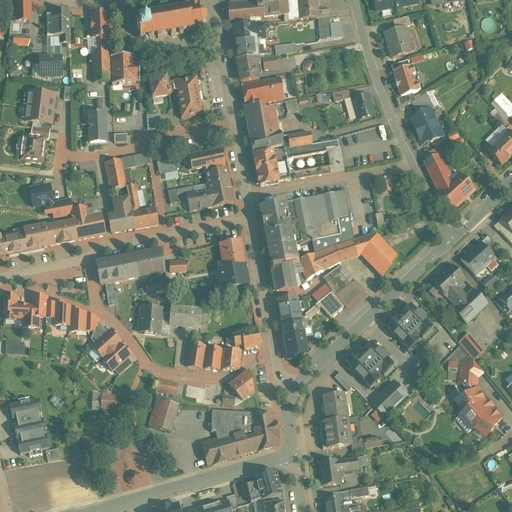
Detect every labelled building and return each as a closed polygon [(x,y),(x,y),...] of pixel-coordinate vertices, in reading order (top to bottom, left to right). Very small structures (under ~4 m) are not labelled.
[(33,25),(33,0),(17,0),(17,24),(17,29),(23,30),(23,24),(33,25)] [(139,20),(139,21),(137,22),(139,29),(140,38),(142,38),(143,40),(141,42),(143,43),(143,42),(144,43),(145,43),(146,44),(146,45),(147,45),(148,44),(150,44),(150,45),(151,44),(151,43),(151,42),(152,43),(153,39),(159,38),(160,41),(165,40),(164,37),(173,36),(173,39),(175,38),(175,36),(181,34),(182,37),(186,37),(185,34),(195,32),(195,35),(197,35),(196,31),(199,30),(198,29),(204,28),(205,30),(206,29),(205,27),(208,22),(210,23),(211,21),(209,21),(208,15),(209,15),(209,13),(207,14),(203,11),(201,3),(201,4),(201,0),(200,0),(183,0),(184,6),(191,5),(191,7),(189,7),(190,10),(181,11),(181,8),(178,8),(176,9),(177,9),(170,10),(168,10),(168,13),(160,14),(160,11),(155,12),(156,15),(148,16),(146,15),(145,14),(145,13),(144,13),(144,14),(142,14),(142,13),(141,14),(141,15),(140,16),(139,16),(139,17),(138,17),(137,18),(139,20)] [(230,7),(232,27),(236,27),(236,28),(252,26),(252,21),(267,20),(263,0),(255,0),(250,1),(250,0),(233,2),(234,7),(230,7)] [(290,17),(288,0),(263,0),(267,20),(290,17)] [(318,0),(300,0),(302,22),(334,20),(334,12),(320,13),(318,0)] [(391,10),(389,1),(389,0),(374,0),(376,13),(391,10)] [(73,46),(72,14),(55,14),(55,17),(49,17),(49,39),(63,39),(63,46),(73,46)] [(111,16),(94,17),(95,41),(99,41),(100,56),(95,56),(96,85),(113,85),(112,48),(108,49),(107,40),(112,40),(111,16)] [(411,19),(395,23),(398,32),(406,30),(413,28),(411,19)] [(236,28),(239,63),(261,60),(265,60),(264,50),(268,50),(266,25),(252,26),(236,28)] [(398,32),(387,35),(394,61),(414,55),(406,30),(398,32)] [(298,47),(277,49),(278,58),(299,55),(298,47)] [(62,55),(38,56),(38,76),(62,76),(62,55)] [(137,59),(113,60),(114,88),(137,87),(137,83),(142,83),(141,66),(137,66),(137,59)] [(239,63),(243,85),(261,82),(258,68),(262,67),(261,60),(239,63)] [(279,60),(265,62),(267,73),(281,71),(279,60)] [(410,62),(393,67),(395,74),(412,68),(410,62)] [(395,74),(398,84),(396,85),(398,90),(400,89),(403,99),(420,94),(420,93),(422,92),(420,85),(418,85),(415,77),(417,76),(415,69),(413,69),(412,68),(395,74)] [(168,79),(152,82),(155,101),(172,98),(171,96),(179,94),(184,122),(205,118),(198,80),(169,85),(168,79)] [(287,102),(283,81),(244,88),(248,110),(264,107),(287,102)] [(26,90),(22,124),(49,127),(53,92),(26,90)] [(352,99),(358,120),(375,116),(369,94),(352,99)] [(413,105),(418,114),(435,107),(429,96),(413,105)] [(288,104),(276,106),(278,117),(290,115),(288,104)] [(248,110),(255,157),(284,148),(282,135),(280,135),(276,112),(266,113),(265,107),(264,107),(248,110)] [(417,128),(415,128),(419,135),(440,126),(434,111),(436,110),(435,107),(418,114),(419,117),(420,119),(414,122),(417,128)] [(104,110),(89,111),(91,144),(105,143),(104,110)] [(511,118),(506,112),(503,116),(511,126),(511,118)] [(511,126),(503,116),(498,121),(508,132),(511,128),(511,126)] [(163,131),(162,117),(149,118),(150,132),(163,131)] [(440,126),(419,135),(422,143),(424,142),(426,147),(446,138),(440,126)] [(491,153),(504,168),(511,160),(511,134),(491,153)] [(311,136),(290,139),(292,150),(315,147),(313,137),(311,136)] [(130,137),(117,138),(117,146),(130,145),(130,137)] [(48,142),(18,138),(16,162),(45,165),(48,142)] [(294,176),(295,182),(345,174),(340,143),(315,147),(292,150),(288,151),(292,177),(294,176)] [(228,170),(223,151),(210,154),(210,155),(205,156),(205,155),(191,158),(194,173),(208,170),(209,175),(228,170)] [(292,177),(288,151),(276,153),(278,165),(282,184),(293,181),(292,177)] [(259,166),(259,169),(260,172),(258,175),(261,188),(262,189),(281,185),(282,184),(278,165),(276,153),(255,157),(256,164),(259,166)] [(124,162),(126,172),(152,166),(150,157),(148,156),(124,161),(124,162)] [(442,156),(425,164),(441,196),(452,186),(448,180),(452,178),(442,156)] [(159,165),(162,177),(179,173),(177,161),(159,165)] [(124,162),(108,165),(113,192),(129,189),(126,172),(124,162)] [(188,197),(192,214),(236,205),(228,171),(208,176),(212,192),(205,194),(205,193),(196,195),(188,197)] [(441,196),(456,212),(477,192),(462,176),(452,186),(441,196)] [(392,177),(379,178),(380,192),(393,191),(392,177)] [(33,191),(36,211),(47,209),(46,203),(55,201),(55,205),(58,205),(54,187),(33,191)] [(131,200),(137,231),(160,227),(157,211),(142,214),(138,194),(141,193),(140,187),(129,189),(131,200)] [(195,189),(170,193),(173,206),(184,204),(183,198),(188,197),(196,195),(195,189)] [(287,205),(263,210),(268,236),(287,232),(287,233),(320,226),(340,222),(340,223),(352,221),(347,194),(287,205)] [(112,219),(115,236),(137,231),(131,200),(119,203),(121,217),(112,219)] [(55,201),(46,203),(47,209),(48,216),(56,215),(57,221),(74,218),(73,214),(74,214),(72,202),(58,205),(55,205),(55,201)] [(75,223),(80,243),(108,237),(104,218),(103,218),(102,212),(94,213),(94,218),(94,219),(91,220),(89,211),(74,214),(73,214),(74,218),(75,223)] [(511,214),(502,224),(511,233),(511,214)] [(336,239),(338,249),(356,243),(352,221),(340,223),(343,238),(336,239)] [(340,223),(340,222),(320,226),(323,242),(336,239),(343,238),(340,223)] [(5,256),(6,257),(80,243),(75,223),(49,229),(48,228),(26,232),(27,237),(3,242),(5,256)] [(287,232),(268,236),(271,251),(289,247),(289,249),(301,246),(314,244),(323,242),(320,226),(287,233),(287,232)] [(385,280),(403,263),(377,236),(356,243),(338,249),(336,250),(343,265),(365,258),(385,280)] [(314,244),(317,258),(336,250),(338,249),(336,239),(323,242),(314,244)] [(211,260),(212,272),(247,267),(243,244),(234,246),(234,249),(204,252),(205,261),(211,260)] [(482,245),(462,263),(478,280),(498,262),(482,245)] [(271,251),(276,274),(294,267),(305,262),(301,246),(289,249),(289,247),(271,251)] [(343,265),(336,250),(317,258),(305,262),(294,267),(299,290),(303,287),(325,274),(343,265)] [(165,252),(138,257),(141,277),(159,274),(159,276),(167,275),(165,252)] [(138,257),(104,264),(108,287),(116,285),(142,280),(141,277),(138,257)] [(189,265),(172,266),(173,275),(189,274),(189,265)] [(274,274),(278,295),(297,291),(299,290),(294,267),(276,274),(274,274)] [(358,284),(344,267),(325,281),(328,284),(335,294),(310,315),(314,320),(324,311),(333,321),(347,309),(338,298),(358,284)] [(251,289),(248,268),(224,271),(227,292),(239,290),(251,289)] [(467,285),(452,269),(434,285),(456,308),(452,311),(469,330),(491,310),(474,291),(469,295),(463,289),(467,285)] [(148,290),(149,295),(154,295),(170,293),(169,281),(162,282),(163,284),(152,286),(153,289),(148,290)] [(299,303),(280,306),(284,326),(303,322),(303,321),(310,315),(335,294),(328,284),(302,306),(303,311),(301,311),(299,303)] [(119,307),(116,285),(108,287),(111,308),(119,307)] [(211,285),(176,287),(177,295),(211,294),(211,285)] [(511,287),(499,300),(510,312),(511,310),(511,287)] [(16,297),(5,297),(4,321),(15,322),(15,318),(24,318),(24,325),(28,329),(38,330),(39,319),(46,319),(47,305),(47,299),(32,298),(32,306),(30,307),(17,306),(16,305),(16,297)] [(64,304),(55,304),(55,305),(54,319),(54,327),(70,328),(71,310),(71,309),(64,308),(64,304)] [(55,305),(47,305),(46,319),(54,319),(55,305)] [(205,313),(172,310),(171,316),(165,315),(165,311),(143,309),(141,335),(163,337),(164,324),(171,325),(170,331),(203,334),(205,313)] [(80,311),(71,310),(70,328),(70,333),(86,334),(86,332),(87,317),(87,315),(79,315),(80,311)] [(99,324),(101,320),(95,320),(95,318),(87,317),(86,332),(94,333),(99,324)] [(423,335),(405,317),(388,333),(401,347),(410,338),(415,343),(423,335)] [(284,326),(290,361),(310,357),(303,322),(284,326)] [(90,340),(96,346),(108,335),(99,324),(94,333),(90,340)] [(111,332),(108,335),(96,346),(93,349),(103,360),(119,346),(120,345),(115,340),(117,338),(111,332)] [(263,350),(260,333),(235,338),(237,350),(246,348),(247,352),(263,350)] [(469,334),(459,342),(473,359),(483,351),(469,334)] [(386,335),(349,369),(363,384),(383,366),(393,377),(410,360),(386,335)] [(205,372),(209,345),(201,343),(201,347),(194,346),(190,369),(205,372)] [(27,345),(9,344),(8,357),(26,358),(27,345)] [(123,351),(119,346),(103,360),(102,361),(112,372),(113,371),(126,359),(131,355),(125,349),(123,351)] [(225,352),(209,349),(206,372),(223,373),(225,352)] [(243,354),(226,352),(224,373),(241,372),(242,371),(243,354)] [(126,359),(113,371),(119,377),(132,365),(126,359)] [(487,377),(474,359),(461,370),(460,388),(465,389),(469,397),(480,392),(479,388),(480,382),(487,377)] [(252,386),(249,372),(242,377),(229,388),(237,397),(238,397),(241,401),(239,402),(241,403),(243,402),(243,404),(255,401),(252,386)] [(511,379),(503,386),(511,397),(511,379)] [(178,385),(158,382),(156,393),(176,396),(178,385)] [(203,385),(187,383),(185,397),(201,400),(202,394),(203,385)] [(222,405),(224,386),(203,385),(202,394),(206,394),(205,404),(222,405)] [(408,398),(395,385),(373,407),(386,420),(408,398)] [(488,402),(483,391),(480,392),(469,397),(458,403),(465,416),(460,419),(474,436),(478,433),(490,443),(506,419),(497,412),(488,402)] [(114,393),(101,393),(101,411),(114,411),(114,393)] [(329,425),(354,421),(351,397),(326,400),(329,425)] [(178,406),(156,400),(148,427),(170,433),(178,406)] [(42,403),(12,409),(15,423),(19,422),(21,427),(16,428),(18,441),(23,440),(24,444),(20,445),(22,458),(52,452),(50,441),(46,441),(45,435),(49,434),(47,424),(42,425),(40,414),(44,414),(42,403)] [(255,415),(214,413),(213,434),(218,435),(220,442),(204,446),(210,467),(215,466),(216,467),(233,462),(232,461),(261,453),(261,454),(277,450),(279,447),(278,441),(281,441),(278,425),(275,425),(274,417),(255,418),(255,415)] [(358,449),(354,421),(329,425),(326,426),(330,453),(358,449)] [(360,463),(322,467),(324,489),(344,487),(343,475),(361,473),(360,463)] [(57,493),(61,509),(95,501),(92,485),(91,486),(90,480),(89,480),(87,470),(76,473),(80,488),(69,490),(66,477),(55,479),(58,493),(57,493)] [(137,474),(132,475),(129,480),(130,485),(135,488),(140,487),(143,482),(142,477),(137,474)] [(251,501),(264,499),(267,507),(267,511),(287,511),(285,494),(280,474),(245,483),(251,501)] [(367,488),(349,492),(351,500),(369,497),(367,488)] [(325,511),(363,511),(363,506),(343,509),(341,499),(324,502),(325,511)] [(230,511),(227,500),(194,510),(194,511),(230,511)]
